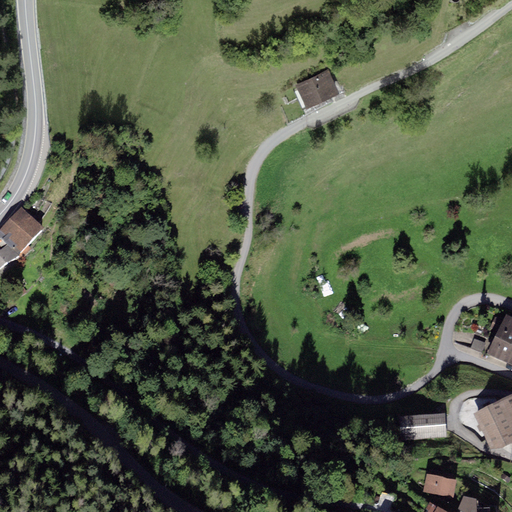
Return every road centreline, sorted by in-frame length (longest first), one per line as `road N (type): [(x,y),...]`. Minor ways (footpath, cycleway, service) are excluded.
road 1 (residential): [(511,5),(426,63),(289,130),(254,166),(250,230),(234,287),(261,354),(309,384),(372,400),(418,385),(445,353)]
road 2 (track): [(0,322),(166,398),(269,475),(377,511)]
road 3 (tertiary): [(0,214),(34,143),(25,0)]
road 4 (residential): [(0,361),(79,414),(170,499)]
